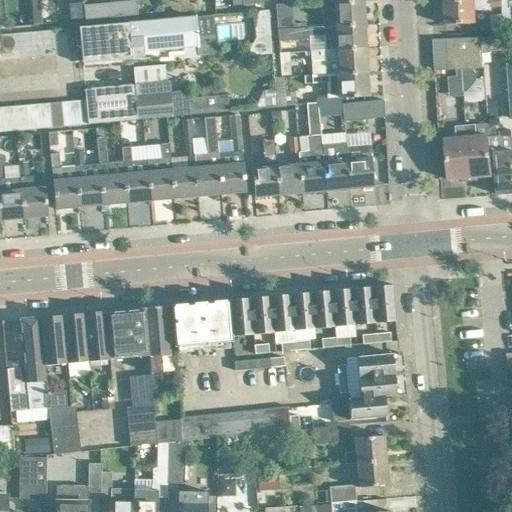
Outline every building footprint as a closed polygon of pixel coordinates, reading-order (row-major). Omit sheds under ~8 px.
[(363,24),(362,9),(362,0),(334,1),(335,9),(321,9),(322,25),(363,24)] [(511,26),(509,10),(508,0),(461,0),(445,1),(446,26),(476,24),(475,10),(489,10),(489,7),(502,6),(502,13),(490,14),(491,28),(511,26)] [(293,26),(291,3),(275,4),(277,27),(293,26)] [(136,5),(110,7),(111,24),(127,23),(137,22),(136,5)] [(110,7),(84,10),(85,27),(101,25),(111,24),(110,7)] [(258,36),(248,56),(272,54),(270,35),(268,11),(256,12),(258,36)] [(213,50),(210,15),(137,22),(127,23),(130,58),(153,56),(153,59),(169,58),(168,48),(195,45),(195,52),(213,50)] [(130,60),(130,58),(127,23),(111,24),(101,25),(85,27),(78,27),(79,40),(77,41),(78,52),(80,51),(81,64),(130,60)] [(364,48),(363,32),(363,24),(322,25),(293,26),(277,27),(278,40),(309,39),(309,35),(323,34),(324,50),(364,48)] [(55,56),(53,30),(41,31),(42,57),(55,56)] [(42,57),(41,31),(29,32),(31,58),(42,57)] [(31,58),(29,32),(16,34),(19,59),(31,58)] [(19,59),(16,34),(4,35),(7,60),(19,59)] [(481,52),(481,39),(481,37),(433,40),(434,56),(473,54),(474,69),(482,69),(481,52)] [(504,37),(481,39),(481,52),(505,50),(504,37)] [(365,72),(365,56),(364,48),(324,50),(310,50),(311,74),(338,73),(365,72)] [(291,51),(281,52),(282,74),(291,73),(291,51)] [(474,69),(473,54),(434,56),(435,71),(474,69)] [(367,96),(366,80),(365,72),(338,73),(311,74),(311,83),(325,82),(325,97),(338,97),(367,96)] [(285,106),(282,76),(273,76),(276,107),(285,106)] [(171,117),(169,92),(169,82),(133,85),(133,96),(136,120),(171,117)] [(136,120),(133,96),(133,85),(83,90),(84,96),(84,100),(86,125),(136,120)] [(188,91),(169,92),(171,117),(227,112),(225,96),(188,99),(188,91)] [(86,125),(84,100),(72,101),(74,126),(86,125)] [(334,100),(318,101),(320,117),(335,116),(334,100)] [(74,126),(72,101),(60,103),(62,127),(74,126)] [(255,102),(253,117),(272,119),(274,104),(255,102)] [(62,127),(60,103),(48,104),(50,128),(62,127)] [(50,128),(48,104),(36,105),(38,129),(50,128)] [(324,191),(321,163),(316,104),(305,104),(308,136),(305,136),(307,152),(297,153),(298,164),(300,193),(324,191)] [(38,129),(36,105),(25,106),(27,130),(38,129)] [(370,105),(369,105),(341,107),(343,121),(371,119),(370,105)] [(27,130),(25,106),(13,107),(15,131),(27,130)] [(15,131),(13,107),(1,108),(3,132),(15,131)] [(238,117),(229,118),(232,153),(216,155),(220,195),(245,193),(238,117)] [(511,141),(511,131),(500,132),(499,118),(487,119),(489,136),(490,156),(493,155),(496,195),(511,194),(511,141)] [(220,195),(216,155),(213,119),(204,120),(207,155),(193,157),(194,169),(196,197),(220,195)] [(193,157),(189,121),(181,122),(184,157),(193,157)] [(345,148),(344,133),(343,121),(334,122),(336,149),(345,148)] [(491,177),(487,136),(486,125),(466,127),(470,182),(478,182),(478,178),(491,177)] [(470,182),(466,127),(456,128),(457,139),(445,140),(449,181),(461,180),(462,183),(470,182)] [(57,146),(56,132),(47,133),(48,147),(57,146)] [(125,203),(122,163),(106,164),(105,149),(104,149),(103,138),(95,138),(98,165),(100,205),(125,203)] [(297,153),(295,138),(287,139),(288,153),(297,153)] [(277,195),(275,167),(272,140),(264,141),(266,167),(251,169),(253,197),(277,195)] [(172,199),(170,171),(169,159),(168,144),(144,146),(146,173),(148,201),(172,199)] [(374,186),(371,158),(370,146),(345,148),(349,188),(364,187),(368,187),(374,186)] [(148,201),(146,173),(145,161),(130,162),(129,148),(120,148),(122,163),(125,203),(148,201)] [(349,188),(345,148),(336,149),(338,161),(321,163),(324,191),(349,188)] [(100,205),(98,165),(83,166),(81,152),(73,152),(74,167),(77,207),(100,205)] [(0,220),(22,219),(20,190),(19,178),(4,179),(1,154),(0,154),(0,220)] [(77,207),(74,167),(59,168),(58,154),(49,154),(54,209),(77,207)] [(46,216),(44,188),(33,189),(32,176),(27,177),(26,162),(17,163),(19,178),(20,190),(22,219),(46,216)] [(300,193),(298,164),(275,167),(277,195),(300,193)] [(196,197),(194,169),(170,171),(172,199),(196,197)] [(396,322),(392,285),(371,287),(374,324),(396,322)] [(374,324),(371,287),(351,289),(354,325),(374,324)] [(354,325),(351,289),(330,291),(334,327),(354,325)] [(334,327),(330,291),(310,293),(313,329),(334,327)] [(313,329),(310,293),(290,295),(293,331),(313,329)] [(293,331),(290,295),(269,297),(273,333),(293,331)] [(273,333),(269,297),(249,299),(252,335),(273,333)] [(252,335),(249,299),(228,301),(231,337),(252,335)] [(232,343),(231,337),(228,301),(226,301),(170,306),(174,348),(177,348),(232,343)] [(143,308),(148,356),(149,374),(160,373),(158,351),(169,350),(165,306),(143,308)] [(148,356),(143,308),(111,311),(106,312),(111,359),(115,359),(148,356)] [(111,359),(106,312),(84,314),(88,361),(111,359)] [(88,361),(84,314),(62,316),(66,363),(88,361)] [(66,363),(62,316),(40,318),(43,365),(66,363)] [(19,369),(6,370),(10,412),(28,411),(43,409),(48,409),(65,407),(64,393),(64,391),(46,393),(43,365),(40,318),(20,320),(26,383),(20,384),(19,369)] [(390,333),(376,334),(376,343),(390,342),(390,333)] [(376,343),(376,334),(362,336),(362,345),(376,343)] [(349,337),(335,338),(336,347),(350,346),(349,337)] [(336,347),(335,338),(321,339),(322,349),(336,347)] [(308,341),(294,342),(295,351),(309,350),(308,341)] [(295,351),(294,342),(280,343),(281,352),(295,351)] [(268,344),(254,346),(255,355),(269,353),(268,344)] [(394,375),(392,354),(356,357),(357,378),(394,375)] [(283,357),(269,359),(270,368),(284,367),(283,357)] [(336,366),(338,380),(347,379),(345,365),(336,366)] [(396,396),(394,375),(357,378),(359,398),(359,399),(384,396),(384,397),(396,396)] [(348,393),(347,379),(338,380),(339,394),(348,393)] [(386,417),(384,397),(384,396),(359,399),(359,398),(347,399),(349,421),(386,417)] [(154,419),(152,406),(126,409),(127,422),(154,419)] [(74,407),(65,407),(48,409),(50,428),(76,426),(74,407)] [(288,407),(276,409),(278,428),(290,427),(288,407)] [(278,428),(276,409),(264,410),(266,430),(278,428)] [(266,430),(264,410),(252,411),(254,431),(266,430)] [(254,431),(252,411),(240,412),(242,432),(254,431)] [(242,432),(240,412),(228,413),(230,433),(242,432)] [(230,433),(228,413),(216,415),(218,435),(230,433)] [(218,435),(216,415),(204,416),(206,436),(218,435)] [(206,436),(204,416),(192,417),(194,437),(206,436)] [(300,430),(299,416),(290,416),(292,431),(300,430)] [(194,437),(192,417),(180,418),(182,438),(194,437)] [(154,423),(154,419),(127,422),(128,434),(155,432),(154,423)] [(182,441),(180,421),(154,423),(155,432),(156,445),(157,445),(167,443),(182,441)] [(350,440),(349,425),(313,429),(314,444),(350,440)] [(0,458),(14,458),(11,426),(0,426),(0,458)] [(76,426),(50,428),(52,442),(78,439),(76,426)] [(156,445),(155,432),(128,434),(129,447),(156,445)] [(344,453),(345,464),(356,463),(385,461),(383,436),(354,439),(355,452),(344,453)] [(79,452),(78,439),(52,442),(53,455),(79,452)] [(185,440),(182,441),(167,443),(167,483),(183,484),(185,440)] [(167,483),(167,443),(157,445),(157,469),(153,469),(153,493),(156,493),(156,498),(166,498),(167,483)] [(18,477),(18,500),(44,501),(45,459),(25,458),(24,477),(18,477)] [(387,485),(385,461),(356,463),(359,488),(387,485)] [(87,485),(87,496),(100,496),(100,472),(100,464),(88,464),(87,485)] [(100,472),(100,496),(110,496),(111,472),(100,472)] [(289,496),(306,493),(304,483),(287,486),(289,496)] [(87,485),(56,485),(55,511),(86,511),(87,500),(87,496),(87,485)] [(329,488),(330,504),(355,502),(354,486),(329,488)] [(133,497),(133,504),(132,511),(156,511),(156,504),(156,498),(156,493),(153,493),(153,491),(133,491),(133,497)] [(206,511),(207,502),(207,492),(178,491),(177,511),(206,511)] [(253,502),(275,503),(276,492),(254,491),(253,502)] [(356,511),(355,502),(330,504),(330,511),(356,511)]
